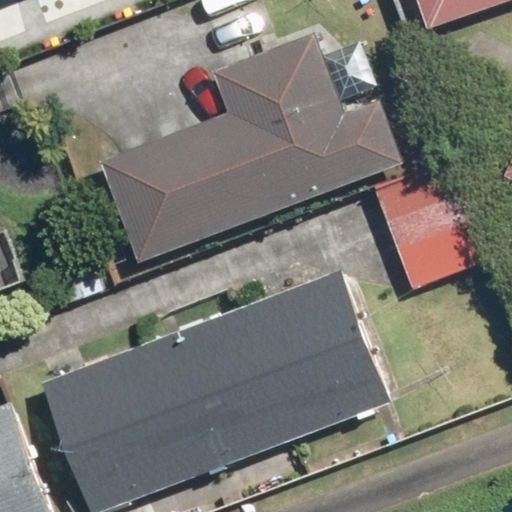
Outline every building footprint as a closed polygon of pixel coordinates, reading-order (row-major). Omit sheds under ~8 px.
[(511,0),(424,0),(434,27),(511,0),(511,173),(511,176),(511,175),(511,0)] [(234,112),(106,160),(144,262),(408,164),(383,98),(351,110),(321,29),(218,67),(234,112)] [(452,156),(378,184),(417,288),(491,260),(452,156)] [(346,264),(47,379),(98,511),(102,511),(398,398),(346,264)] [(58,511),(15,400),(0,405),(0,511),(58,511)]
